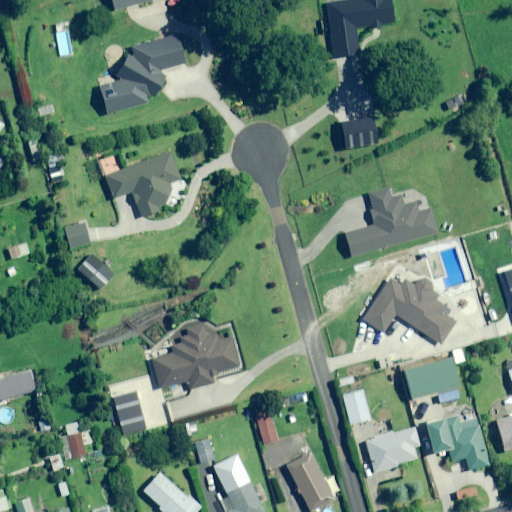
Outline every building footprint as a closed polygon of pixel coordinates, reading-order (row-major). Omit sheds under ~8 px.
[(152,0),(111,0),(114,11),(152,0)] [(353,0),(325,5),(334,59),(360,55),(356,29),(394,23),(389,0),(353,0)] [(98,84),(105,113),(150,105),(166,85),(163,72),(187,64),(179,36),(132,48),(116,80),(98,84)] [(458,90),(440,100),(449,116),(467,105),(458,90)] [(183,182),(171,149),(101,175),(110,198),(129,191),(139,218),(168,208),(165,200),(176,196),(172,186),(183,182)] [(390,198),(388,189),(363,196),(371,227),(344,234),(350,257),(438,233),(431,209),(419,212),(416,202),(403,206),(400,195),(390,198)] [(89,244),(84,223),(64,228),(69,249),(89,244)] [(29,254),(26,244),(8,249),(11,260),(29,254)] [(445,307),(436,301),(440,295),(434,291),(434,289),(434,287),(433,285),(432,283),(431,281),(429,280),(427,279),(425,278),(423,277),(421,277),(419,278),(417,278),(415,279),(413,281),(412,282),(411,284),(405,280),(401,286),(390,279),(362,319),(383,333),(396,315),(439,344),(454,322),(440,313),(445,307)] [(173,352),(151,358),(160,390),(183,383),(186,394),(216,385),(213,374),(239,366),(228,328),(213,333),(209,318),(182,326),(185,336),(179,338),(180,343),(171,345),(173,352)] [(465,362),(461,348),(451,351),(456,365),(465,362)] [(458,387),(450,359),(403,371),(411,400),(458,387)] [(511,369),(508,371),(511,385),(511,397),(504,399),(509,417),(496,421),(504,452),(511,450),(511,369)] [(370,420),(362,391),(342,396),(350,425),(370,420)] [(131,422),(127,409),(117,412),(120,425),(131,422)] [(278,441),(270,413),(255,418),(263,445),(278,441)] [(444,420),(443,419),(424,424),(432,454),(448,450),(451,463),(465,459),(468,472),(488,466),(476,419),(458,423),(457,417),(444,420)] [(90,445),(85,422),(66,426),(68,436),(60,438),(64,461),(85,456),(83,446),(90,445)] [(418,447),(414,428),(365,441),(373,473),(398,467),(398,464),(416,459),(414,448),(418,447)] [(312,511),(333,501),(308,453),(285,465),(309,511),(312,511)] [(63,469),(60,455),(49,457),(52,471),(63,469)] [(263,511),(236,455),(212,467),(227,497),(219,500),(224,511),(263,511)] [(196,511),(200,508),(158,474),(142,493),(164,511),(196,511)] [(0,511),(8,509),(5,495),(0,495),(0,511)] [(33,511),(29,499),(14,505),(16,511),(33,511)]
